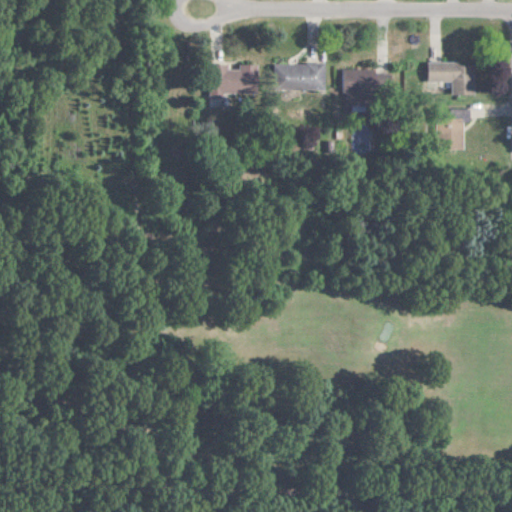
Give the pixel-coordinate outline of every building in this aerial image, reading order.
[(266,90),(317,89),(317,64),(265,65),(266,90)] [(420,81),(444,82),(444,94),(465,94),(466,64),(420,64),(420,81)] [(249,66),(231,66),(231,70),(220,70),(220,65),(201,65),(201,98),(216,98),(216,94),(249,94),(249,66)] [(335,70),(335,91),(383,91),(383,74),(368,73),(368,70),(335,70)] [(457,149),(456,122),(463,122),(463,109),(444,109),(444,118),(429,119),(430,150),(457,149)]
